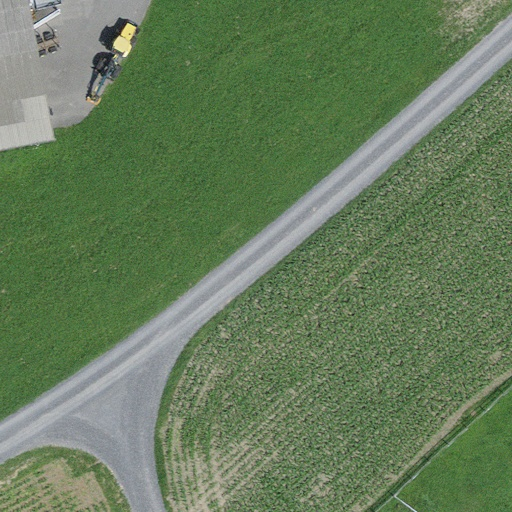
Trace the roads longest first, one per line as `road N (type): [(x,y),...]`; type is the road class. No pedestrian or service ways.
road 1 (track): [(0,443),(107,384),(511,28)]
road 2 (track): [(107,384),(146,511)]
